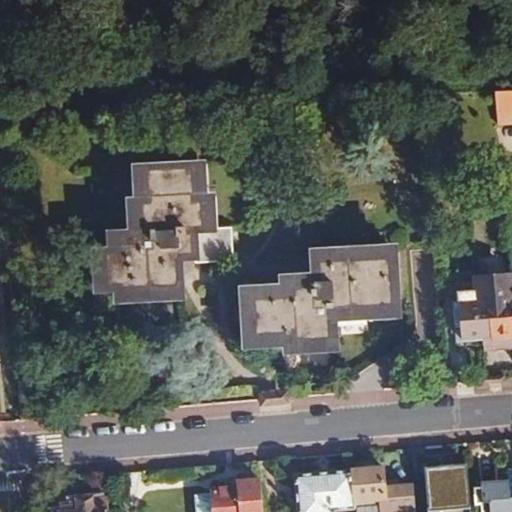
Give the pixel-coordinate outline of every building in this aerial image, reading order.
[(511,90),(494,92),(495,126),(511,125),(511,90)] [(135,235),(113,235),(114,252),(98,253),(99,293),(115,292),(115,299),(182,294),(180,257),(196,257),(196,262),(233,260),(231,228),(212,231),(210,197),(203,197),(200,167),(140,169),(141,202),(133,202),(135,235)] [(285,292),(247,295),(249,343),(288,342),(288,350),(338,346),(337,317),(399,313),(395,252),(313,257),(315,280),(285,283),(285,292)] [(458,300),(452,300),(455,331),(481,328),(481,317),(490,317),(492,338),(511,336),(511,275),(477,278),(478,287),(458,289),(458,300)] [(466,462),(423,465),(427,508),(469,504),(466,462)] [(382,470),(351,472),(354,511),(415,511),(413,487),(383,489),(382,470)] [(351,472),(294,477),(297,511),(345,511),(354,511),(351,472)] [(511,511),(511,479),(487,482),(487,488),(487,492),(488,503),(488,511),(501,510),(501,511),(511,511)] [(240,487),(213,490),(213,496),(213,504),(213,511),(262,511),(260,480),(240,482),(240,487)] [(213,511),(213,504),(213,496),(195,497),(196,511),(213,511)] [(62,509),(58,511),(107,511),(106,499),(75,502),(76,508),(62,509)]
